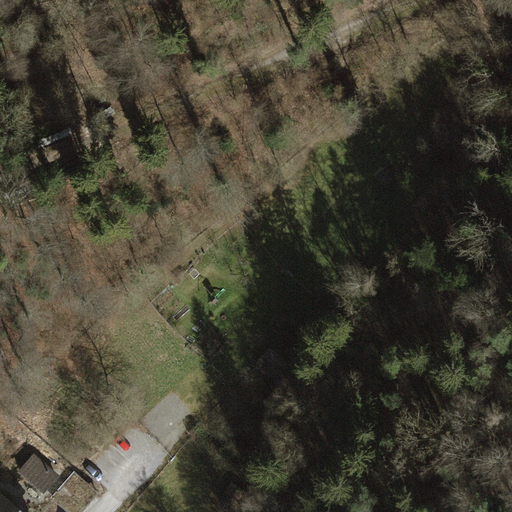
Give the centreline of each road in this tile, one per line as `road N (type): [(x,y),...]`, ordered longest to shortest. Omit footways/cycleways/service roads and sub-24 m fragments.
road 1 (track): [(424,0),(0,187)]
road 2 (residential): [(101,511),(247,367)]
